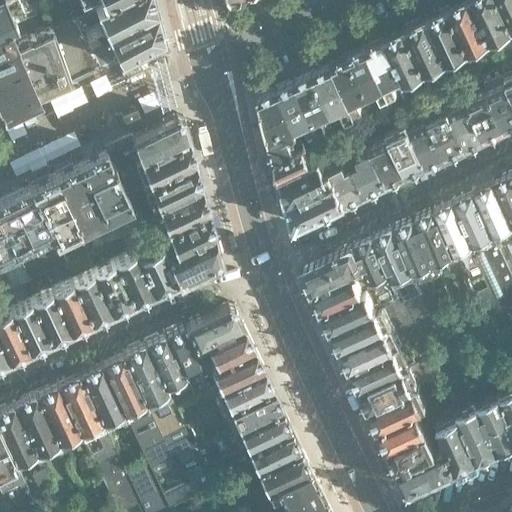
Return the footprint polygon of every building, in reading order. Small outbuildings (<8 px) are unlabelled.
[(51,23),(72,13),(92,3),(97,0),(0,0),(0,23),(45,3),(51,23)] [(89,35),(153,4),(151,0),(97,0),(92,3),(100,19),(96,21),(95,18),(84,24),(89,35)] [(490,37),(472,0),(454,0),(447,3),(468,47),(490,37)] [(511,27),(499,0),(472,0),(490,37),(511,27)] [(511,0),(499,0),(511,27),(511,0)] [(70,76),(51,23),(45,3),(0,23),(0,107),(0,108),(0,107),(0,108),(0,109),(4,108),(37,92),(37,91),(51,84),(51,85),(70,76)] [(468,47),(447,3),(426,13),(447,57),(468,47)] [(117,53),(158,32),(160,31),(153,4),(89,35),(84,38),(80,40),(92,65),(112,55),(104,39),(110,37),(117,53)] [(92,65),(80,40),(84,38),(72,13),(51,23),(70,76),(92,65)] [(447,57),(426,13),(404,23),(405,23),(425,67),(447,57)] [(425,67),(405,23),(383,34),(402,75),(404,78),(425,67)] [(402,75),(383,34),(366,42),(389,91),(397,87),(393,79),(402,75)] [(389,91),(366,42),(365,41),(348,49),(348,50),(367,91),(377,87),(381,95),(389,91)] [(367,91),(348,50),(330,59),(353,108),(362,104),(358,96),(367,91)] [(353,108),(330,59),(312,67),(332,109),(341,105),(346,115),(355,111),(353,108)] [(485,82),(504,73),(501,66),(482,75),(485,82)] [(332,109),(312,67),(294,76),(318,128),(327,124),(322,113),(332,109)] [(318,128),(294,76),(276,84),(295,126),(304,122),(309,132),(318,128)] [(511,121),(511,89),(507,78),(487,88),(505,125),(511,121)] [(303,143),(295,126),(276,84),(258,93),(274,156),(303,143)] [(505,125),(487,88),(468,97),(485,134),(505,125)] [(485,134),(468,97),(448,106),(466,143),(485,134)] [(466,143),(448,106),(429,115),(446,153),(466,143)] [(187,134),(182,114),(175,111),(130,132),(139,156),(187,134)] [(446,153),(429,115),(409,124),(426,161),(427,162),(446,153)] [(426,161),(409,124),(389,133),(407,171),(426,161)] [(139,156),(130,132),(104,145),(115,167),(125,163),(139,156)] [(407,171),(389,133),(370,142),(372,147),(387,180),(407,171)] [(194,157),(187,134),(139,156),(125,163),(132,175),(145,170),(148,179),(194,157)] [(310,159),(303,143),(274,156),(279,173),(310,159)] [(131,203),(115,167),(104,145),(81,156),(75,158),(28,181),(55,239),(131,203)] [(387,180),(372,147),(351,157),(354,163),(366,189),(387,180)] [(286,198),(286,199),(337,175),(333,166),(325,170),(318,155),(310,159),(279,173),(280,175),(280,174),(286,198)] [(136,211),(157,201),(200,182),(194,157),(148,179),(145,170),(132,175),(125,163),(115,167),(131,203),(136,211)] [(350,198),(366,189),(354,163),(346,167),(343,161),(333,166),(337,175),(286,199),(292,219),(298,222),(348,198),(350,198)] [(511,168),(494,177),(511,217),(511,168)] [(511,217),(494,177),(474,186),(511,270),(511,217)] [(63,255),(60,248),(55,239),(28,181),(0,194),(0,285),(27,273),(25,268),(23,263),(52,249),(55,253),(57,258),(63,255)] [(207,206),(200,182),(157,201),(166,223),(207,206)] [(511,303),(511,270),(474,186),(434,204),(453,247),(480,305),(484,316),(511,303)] [(453,247),(434,204),(414,213),(433,256),(453,247)] [(213,230),(207,206),(166,223),(175,246),(213,230)] [(63,255),(123,227),(139,219),(136,211),(60,248),(63,255)] [(433,256),(414,213),(393,222),(412,265),(433,256)] [(423,290),(393,223),(373,231),(390,268),(393,273),(395,279),(402,276),(410,295),(423,290)] [(216,259),(219,253),(213,230),(175,246),(165,251),(178,277),(180,277),(180,276),(201,266),(203,265),(214,260),(216,259)] [(390,268),(373,231),(353,240),(364,263),(370,276),(390,268)] [(178,277),(165,251),(159,238),(135,250),(153,289),(178,277)] [(314,287),(351,269),(364,263),(353,240),(302,263),(314,287)] [(153,289),(135,250),(132,244),(111,254),(132,298),(153,289)] [(27,273),(57,258),(55,253),(25,268),(27,273)] [(132,298),(111,254),(91,264),(112,308),(132,299),(132,298)] [(112,308),(91,264),(70,274),(91,318),(112,308)] [(361,289),(351,269),(314,287),(323,306),(361,289)] [(382,303),(394,298),(402,294),(395,279),(393,273),(361,289),(323,306),(332,326),(382,303)] [(91,318),(70,274),(49,284),(70,327),(91,318)] [(70,327),(49,284),(29,293),(49,337),(70,327)] [(49,337),(29,293),(8,303),(29,347),(49,337)] [(411,314),(407,305),(402,294),(394,298),(403,318),(411,314)] [(439,327),(426,297),(407,305),(411,314),(421,334),(425,343),(429,341),(443,334),(439,327)] [(194,342),(206,336),(241,320),(238,313),(238,314),(233,303),(232,301),(226,299),(224,299),(225,300),(215,304),(212,305),(203,310),(202,310),(201,310),(201,311),(185,318),(183,319),(194,342)] [(29,347),(8,303),(0,306),(0,339),(8,356),(29,347)] [(342,345),(385,326),(391,323),(382,303),(332,326),(342,345)] [(484,316),(480,305),(459,315),(460,317),(463,325),(484,316)] [(511,332),(511,313),(509,308),(494,314),(504,336),(511,332)] [(411,314),(403,318),(400,319),(410,339),(421,334),(411,314)] [(443,334),(463,325),(460,317),(439,327),(443,334)] [(194,342),(183,319),(163,328),(180,363),(200,354),(197,349),(194,342)] [(204,363),(251,341),(241,320),(206,336),(209,343),(197,349),(200,354),(204,363)] [(394,345),(385,326),(342,345),(351,365),(394,345)] [(180,363),(163,328),(143,337),(163,379),(183,370),(180,363)] [(351,365),(360,384),(433,352),(429,341),(425,343),(421,334),(410,339),(394,345),(351,365)] [(182,421),(174,402),(163,379),(143,337),(121,348),(161,431),(182,421)] [(0,360),(8,356),(0,339),(0,360)] [(193,393),(261,361),(260,359),(251,341),(204,363),(184,373),(193,393)] [(161,431),(121,348),(100,358),(122,406),(146,456),(124,466),(145,511),(211,482),(193,443),(182,421),(161,431)] [(414,384),(441,373),(443,372),(433,352),(360,385),(370,404),(414,384)] [(122,406),(100,358),(78,368),(101,417),(122,406)] [(239,422),(280,402),(261,363),(261,361),(193,393),(174,402),(182,421),(193,443),(239,422)] [(124,466),(101,417),(78,368),(56,378),(79,427),(119,511),(143,511),(145,511),(124,466)] [(79,427),(56,378),(35,388),(58,437),(79,427)] [(379,424),(415,408),(423,404),(414,384),(370,404),(379,424)] [(511,384),(500,390),(511,416),(511,384)] [(58,437),(35,388),(13,399),(35,447),(58,437)] [(511,438),(511,416),(500,390),(479,399),(499,444),(511,438)] [(35,447),(13,399),(0,404),(0,429),(13,458),(35,447)] [(499,444),(479,399),(458,409),(459,412),(478,454),(499,444)] [(289,422),(280,402),(239,422),(248,441),(289,422)] [(424,428),(415,408),(379,424),(389,444),(424,428)] [(478,454),(459,412),(437,422),(444,437),(446,442),(457,464),(478,454)] [(299,442),(289,422),(248,441),(257,461),(299,442)] [(434,448),(431,442),(444,437),(437,422),(424,428),(389,444),(398,464),(434,448)] [(0,485),(22,475),(13,458),(0,429),(0,485)] [(309,463),(299,442),(257,461),(267,483),(309,463)] [(446,442),(434,448),(398,464),(406,482),(412,484),(457,464),(446,442)] [(309,463),(267,483),(265,484),(269,492),(278,487),(284,500),(318,483),(309,463)] [(50,478),(44,466),(32,472),(38,484),(50,478)] [(289,511),(291,511),(325,497),(318,483),(284,500),(289,511)] [(332,511),(325,497),(291,511),(332,511)] [(179,511),(175,502),(155,511),(154,511),(179,511)] [(264,511),(262,508),(252,511),(251,511),(247,502),(223,511),(264,511)] [(511,511),(511,503),(502,509),(503,511),(511,511)]
